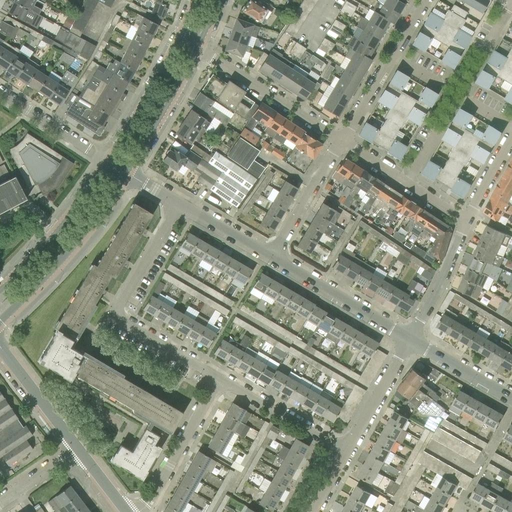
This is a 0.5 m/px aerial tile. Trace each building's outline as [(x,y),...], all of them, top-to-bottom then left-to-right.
[(29,11),(36,14),(38,15),(44,4),(37,0),(14,0),(14,2),(29,11)] [(93,12),(96,6),(85,0),(82,6),(93,12)] [(110,8),(114,0),(95,0),(98,1),(98,2),(110,8)] [(162,1),(159,0),(155,0),(151,14),(163,21),(163,20),(167,8),(165,8),(166,5),(161,3),(162,1)] [(243,12),(259,22),(263,24),(271,12),(251,0),(250,0),(250,1),(248,1),(246,4),(247,6),(243,12)] [(306,0),(303,0),(301,3),(312,10),(315,5),(306,0)] [(378,0),(378,2),(384,5),(399,14),(404,5),(405,5),(396,0),(378,0)] [(486,0),(465,0),(465,2),(482,12),(488,1),(486,0)] [(357,7),(346,1),(343,6),(354,12),(357,7)] [(8,13),(23,22),(30,25),(36,15),(29,11),(14,2),(8,13)] [(389,21),(393,23),(399,14),(384,5),(378,2),(372,11),(375,12),(378,14),(390,21),(389,21)] [(308,15),(312,10),(301,3),(298,8),(308,15)] [(90,17),(93,12),(82,6),(79,11),(90,17)] [(343,6),(340,11),(351,18),(354,12),(343,6)] [(305,20),(308,15),(298,8),(295,13),(305,20)] [(444,36),(458,12),(451,8),(450,11),(448,10),(442,20),(430,14),(424,24),(425,25),(425,24),(444,36)] [(378,14),(375,12),(372,11),(370,9),(364,19),(384,31),(389,21),(390,21),(378,14)] [(76,16),(87,22),(90,17),(79,11),(76,16)] [(465,16),(458,12),(444,36),(464,48),(465,48),(471,37),(459,31),(466,20),(464,19),(465,16)] [(301,26),(305,20),(295,13),(293,16),(292,15),(290,18),(292,19),(292,20),(301,26)] [(115,26),(120,17),(116,15),(111,24),(115,26)] [(6,16),(3,22),(14,27),(14,26),(17,21),(6,16)] [(85,28),(87,22),(76,16),(74,20),(73,22),(85,28)] [(70,27),(73,22),(74,20),(67,17),(63,26),(69,29),(70,27)] [(143,17),(137,29),(152,37),(159,25),(143,17)] [(253,25),(237,19),(233,29),(233,30),(249,36),(253,25)] [(346,26),(335,19),(332,25),(343,31),(346,26)] [(364,19),(358,28),(364,31),(379,40),(384,31),(364,19)] [(298,31),(301,26),(292,20),(289,25),(298,31)] [(18,29),(24,31),(26,27),(17,21),(14,26),(18,29)] [(14,27),(3,22),(0,26),(0,32),(9,37),(14,27)] [(82,33),(85,28),(73,22),(70,27),(82,33)] [(111,24),(106,32),(111,35),(115,26),(111,24)] [(425,24),(425,25),(420,33),(419,33),(412,44),(424,51),(432,38),(440,43),(444,36),(425,24)] [(285,31),(294,37),(298,31),(289,25),(285,31)] [(332,25),(329,30),(340,36),(343,31),(332,25)] [(146,48),(152,37),(137,29),(131,26),(125,37),(132,40),(146,48)] [(26,27),(24,31),(33,36),(35,31),(26,27)] [(79,38),(82,33),(70,27),(69,29),(68,32),(79,38)] [(62,43),(67,33),(59,29),(54,38),(62,43)] [(249,36),(233,30),(229,40),(250,48),(252,48),(256,38),(249,36)] [(35,31),(33,36),(42,41),(44,36),(35,31)] [(373,49),(379,40),(364,31),(358,40),(373,49)] [(79,56),(89,60),(96,47),(79,38),(68,32),(67,33),(62,43),(72,48),(81,53),(79,55),(79,56)] [(106,32),(102,41),(106,43),(111,35),(106,32)] [(44,36),(42,41),(50,45),(53,41),(44,36)] [(373,49),(358,40),(352,36),(346,46),(356,52),(368,58),(373,49)] [(464,48),(444,36),(440,43),(449,48),(441,61),(453,68),(460,57),(459,56),(464,48)] [(335,44),(324,38),(321,43),(332,50),(335,44)] [(132,40),(126,52),(140,59),(146,48),(132,40)] [(229,51),(228,52),(241,61),(241,60),(244,51),(249,52),(250,48),(229,40),(225,50),(229,51)] [(50,45),(59,50),(62,46),(53,41),(50,45)] [(102,41),(98,48),(97,49),(102,52),(106,43),(102,41)] [(301,46),(296,42),(289,53),(294,56),(301,46)] [(321,43),(318,48),(326,53),(329,55),(332,50),(321,43)] [(0,56),(0,66),(6,70),(18,51),(19,52),(20,51),(15,47),(15,48),(8,44),(0,56)] [(62,46),(59,50),(68,55),(71,50),(62,46)] [(300,59),(305,50),(306,49),(301,46),(294,56),(300,59)] [(77,54),(79,55),(81,53),(72,48),(71,50),(68,55),(75,59),(77,54)] [(318,48),(316,52),(323,57),(326,53),(318,48)] [(495,52),(489,62),(489,63),(489,62),(509,74),(511,69),(511,48),(506,58),(495,52)] [(260,70),(268,75),(281,56),(282,56),(282,55),(273,49),(269,55),(268,55),(261,66),(259,70),(260,70)] [(6,70),(17,77),(29,59),(19,52),(18,51),(6,70)] [(133,70),(140,59),(126,52),(120,63),(133,70)] [(268,55),(263,52),(256,63),(261,66),(268,55)] [(356,52),(351,61),(366,70),(371,60),(368,58),(356,52)] [(315,63),(318,59),(312,55),(309,59),(315,63)] [(277,81),(277,82),(290,62),(282,56),(281,56),(268,75),(277,81)] [(36,71),(36,70),(39,66),(29,59),(17,77),(28,84),(36,71)] [(318,59),(315,63),(321,67),(324,63),(318,59)] [(127,82),(133,70),(120,63),(115,60),(112,64),(110,63),(106,69),(127,82)] [(88,68),(92,71),(96,64),(92,61),(88,68)] [(351,61),(345,70),(360,79),(361,79),(360,79),(366,70),(351,61)] [(290,62),(277,82),(278,82),(287,87),(296,73),(291,69),(295,65),(290,62)] [(489,62),(489,63),(484,71),(477,82),(489,89),(496,76),(505,81),(509,74),(489,62)] [(121,93),(127,82),(106,69),(99,65),(93,76),(121,93)] [(83,75),(87,78),(92,71),(88,68),(83,75)] [(345,70),(340,79),(355,88),(360,79),(345,70)] [(47,77),(36,71),(28,84),(38,91),(47,77)] [(51,71),(47,77),(38,91),(49,98),(58,84),(57,84),(62,77),(51,71)] [(385,91),(405,103),(409,96),(400,91),(408,78),(397,71),(390,82),(390,83),(385,91)] [(305,79),(296,73),(287,87),(295,93),(296,94),(305,79)] [(229,80),(226,84),(212,74),(202,90),(222,104),(243,118),(254,103),(254,102),(243,95),(245,92),(229,80)] [(308,74),(305,79),(296,94),(296,93),(305,99),(312,88),(316,82),(317,81),(308,74)] [(83,85),(83,84),(87,78),(83,75),(78,82),(83,85)] [(49,98),(60,105),(69,92),(74,84),(62,76),(62,77),(57,84),(58,84),(49,98)] [(87,87),(115,104),(118,99),(122,102),(126,95),(121,93),(93,76),(87,87)] [(329,86),(334,89),(350,98),(349,97),(355,88),(340,79),(335,77),(329,86)] [(74,89),(78,92),(83,85),(78,82),(74,89)] [(312,88),(316,91),(321,85),(316,82),(312,88)] [(80,98),(109,115),(115,104),(87,87),(80,98)] [(318,92),(316,91),(312,88),(305,99),(311,102),(318,92)] [(425,115),(425,114),(430,106),(437,95),(426,88),(418,101),(409,96),(405,103),(425,115)] [(103,126),(109,115),(80,98),(76,95),(78,92),(74,89),(70,96),(75,99),(70,106),(65,114),(99,136),(105,127),(103,126)] [(334,89),(329,98),(344,107),(349,98),(350,98),(334,89)] [(405,103),(385,91),(379,101),(390,108),(386,114),(384,119),(386,120),(384,123),(391,127),(405,103)] [(200,92),(192,103),(199,107),(198,107),(214,118),(226,126),(231,119),(211,105),(213,101),(200,92)] [(70,96),(65,102),(70,106),(75,99),(70,96)] [(329,98),(323,108),(338,117),(339,116),(338,116),(344,107),(329,98)] [(267,126),(276,112),(261,103),(258,106),(248,122),(240,134),(254,144),(258,138),(250,132),(258,120),(266,126),(266,125),(267,126)] [(243,118),(248,122),(258,106),(254,103),(243,118)] [(419,125),(425,115),(405,103),(391,127),(398,131),(399,128),(401,129),(408,118),(419,125)] [(202,134),(210,123),(214,118),(198,107),(195,113),(192,111),(187,118),(188,118),(185,123),(183,121),(202,134)] [(450,129),(449,129),(469,141),(474,134),(465,129),(473,116),(461,109),(454,120),(455,121),(450,129)] [(267,126),(277,132),(285,119),(276,112),(267,126)] [(285,119),(277,132),(287,139),(295,125),(285,119)] [(181,127),(176,134),(190,143),(194,137),(198,140),(202,134),(183,121),(180,126),(182,127),(181,127)] [(370,142),(371,141),(379,146),(391,127),(384,123),(379,131),(366,123),(359,135),(370,142)] [(287,139),(296,145),(305,133),(305,132),(295,125),(287,139)] [(494,144),(495,144),(502,133),(490,126),(482,140),(474,134),(469,141),(490,153),(489,152),(494,144)] [(388,152),(399,159),(406,147),(393,139),(398,131),(391,127),(379,146),(388,152)] [(469,141),(449,129),(443,140),(455,146),(448,157),(450,158),(449,161),(456,165),(469,141)] [(74,164),(27,133),(23,140),(16,146),(9,150),(28,188),(37,183),(43,195),(58,187),(74,164)] [(296,145),(295,147),(285,162),(303,174),(313,159),(323,145),(305,133),(296,145)] [(254,160),(260,150),(240,137),(227,156),(259,177),(265,167),(254,160)] [(469,141),(456,165),(462,169),(464,166),(466,167),(472,157),(484,163),(490,153),(469,141)] [(208,163),(211,157),(193,145),(190,150),(208,163)] [(185,157),(171,147),(171,148),(169,150),(168,150),(165,154),(166,156),(163,160),(170,165),(169,166),(177,171),(181,164),(184,166),(188,160),(185,157)] [(274,147),(271,153),(275,156),(279,150),(274,147)] [(197,181),(236,208),(257,178),(216,151),(211,157),(208,163),(190,150),(185,157),(188,160),(184,166),(200,177),(197,181)] [(281,160),(282,160),(285,154),(283,153),(279,150),(275,156),(281,160)] [(339,164),(335,172),(345,178),(354,164),(345,158),(340,165),(339,164)] [(444,184),(456,165),(449,161),(444,169),(430,162),(423,173),(435,180),(435,179),(444,184)] [(351,189),(352,189),(363,170),(354,164),(345,178),(341,184),(346,187),(346,186),(351,189)] [(452,190),(464,197),(471,185),(457,178),(462,169),(456,165),(444,184),(453,190),(452,190)] [(343,203),(343,204),(348,207),(356,196),(356,195),(360,189),(366,193),(375,178),(363,170),(352,189),(351,189),(348,194),(346,198),(343,203)] [(273,174),(270,172),(263,182),(267,184),(273,174)] [(511,188),(511,175),(506,172),(500,182),(511,188)] [(0,212),(27,198),(16,177),(0,184),(0,212)] [(364,195),(369,198),(360,211),(365,214),(370,205),(371,205),(384,185),(375,179),(376,178),(375,178),(366,193),(364,195)] [(292,200),(298,189),(285,181),(279,192),(292,200)] [(263,182),(256,192),(259,194),(267,184),(263,182)] [(511,200),(511,188),(500,182),(496,189),(495,191),(511,200)] [(393,190),(384,185),(371,205),(375,208),(372,212),(377,215),(393,190)] [(381,218),(384,214),(389,217),(402,196),(393,190),(377,215),(381,218)] [(511,213),(511,212),(511,200),(495,191),(489,202),(511,213)] [(256,192),(249,202),(252,205),(259,194),(256,192)] [(279,192),(273,203),(285,210),(292,200),(279,192)] [(402,196),(389,217),(393,220),(398,212),(405,216),(413,203),(402,196)] [(241,213),(245,215),(252,205),(249,202),(241,213)] [(497,221),(506,225),(509,220),(508,220),(511,213),(489,202),(484,212),(497,221)] [(133,248),(140,235),(153,214),(134,203),(114,237),(133,248)] [(285,210),(273,203),(266,214),(279,221),(285,210)] [(341,214),(323,203),(316,214),(329,221),(329,222),(334,225),(341,214)] [(410,231),(423,210),(413,203),(405,216),(411,220),(406,228),(410,231)] [(410,231),(414,233),(418,236),(431,216),(423,210),(410,231)] [(266,214),(260,224),(273,232),(279,221),(266,214)] [(335,225),(334,225),(329,222),(329,221),(316,214),(310,225),(323,232),(329,236),(335,225)] [(440,221),(431,216),(418,236),(422,240),(424,237),(428,239),(430,236),(440,221)] [(344,230),(348,232),(354,222),(350,219),(344,230)] [(435,239),(447,242),(451,231),(450,228),(440,221),(430,236),(435,239)] [(357,226),(367,232),(370,228),(360,222),(357,226)] [(316,243),(323,232),(310,225),(304,236),(316,243)] [(388,226),(384,231),(390,235),(394,230),(388,226)] [(511,236),(500,231),(487,226),(483,236),(501,244),(508,247),(511,249),(511,236)] [(380,235),(370,228),(367,232),(378,239),(380,235)] [(342,243),(348,232),(344,230),(337,241),(342,243)] [(188,233),(180,247),(191,253),(199,239),(188,233)] [(405,237),(399,234),(396,238),(396,239),(401,242),(405,237)] [(391,242),(380,235),(378,239),(388,246),(391,242)] [(297,246),(310,254),(316,243),(304,236),(297,246)] [(501,244),(483,236),(478,246),(497,255),(497,254),(501,256),(503,257),(508,247),(501,244)] [(115,278),(122,266),(133,248),(114,237),(97,266),(93,264),(93,265),(111,276),(115,278)] [(210,245),(199,239),(191,253),(202,259),(210,245)] [(431,245),(430,245),(425,253),(433,258),(434,256),(437,258),(441,261),(447,242),(435,239),(431,244),(431,245)] [(335,254),(342,243),(337,241),(331,252),(335,254)] [(402,249),(391,242),(388,246),(399,253),(402,249)] [(409,249),(418,255),(421,250),(413,244),(411,246),(409,249)] [(220,252),(210,246),(210,245),(202,259),(212,265),(220,252)] [(494,265),(496,266),(499,268),(504,257),(503,257),(501,256),(497,254),(497,255),(478,246),(474,256),(494,265)] [(340,255),(332,268),(343,274),(353,256),(354,256),(355,254),(344,248),(340,255)] [(409,260),(412,256),(402,249),(399,253),(409,260)] [(324,263),(329,265),(335,254),(331,252),(329,251),(327,256),(328,256),(324,263)] [(231,258),(221,252),(220,252),(212,265),(223,272),(231,258)] [(422,257),(431,264),(435,259),(433,258),(425,253),(422,257)] [(466,265),(470,255),(465,253),(460,262),(466,265)] [(343,274),(354,280),(364,262),(354,256),(353,256),(343,274)] [(488,278),(494,265),(474,256),(468,269),(488,278)] [(242,264),(231,258),(223,272),(234,278),(242,264)] [(416,258),(413,262),(420,267),(423,263),(416,258)] [(375,269),(364,262),(354,280),(364,287),(375,269)] [(423,263),(420,267),(424,269),(430,273),(433,269),(423,263)] [(167,269),(177,276),(180,270),(170,264),(167,269)] [(253,271),(242,264),(234,278),(231,283),(241,289),(244,284),(245,284),(253,271)] [(91,311),(100,296),(111,276),(93,265),(72,300),(91,311)] [(375,269),(364,287),(375,293),(386,274),(375,269)] [(433,269),(430,273),(424,269),(420,275),(430,282),(434,275),(435,271),(433,269)] [(488,278),(468,269),(463,279),(476,285),(483,288),(488,278)] [(177,276),(188,282),(191,277),(180,270),(177,276)] [(161,278),(172,284),(175,279),(164,273),(161,278)] [(272,279),(261,273),(253,287),(263,293),(272,279)] [(393,287),(389,284),(392,279),(386,275),(386,274),(375,293),(386,299),(393,287)] [(191,277),(188,282),(199,288),(202,283),(191,277)] [(172,284),(183,291),(186,285),(175,279),(172,284)] [(282,286),(272,280),(272,279),(263,293),(274,300),(282,286)] [(476,285),(463,279),(458,290),(478,299),(483,288),(476,285)] [(412,280),(404,293),(397,306),(408,312),(423,286),(412,280)] [(162,302),(156,299),(164,285),(159,282),(143,309),(154,316),(162,302)] [(199,288),(210,295),(213,289),(202,283),(199,288)] [(186,285),(183,291),(194,297),(197,292),(186,285)] [(293,292),(283,286),(282,286),(274,300),(285,306),(293,292)] [(397,306),(404,293),(393,287),(386,299),(397,306)] [(223,296),(213,289),(210,295),(220,301),(223,296)] [(205,303),(208,298),(197,292),(194,297),(205,303)] [(304,298),(294,292),(293,292),(285,306),(296,312),(304,298)] [(464,304),(466,300),(456,294),(453,298),(464,304)] [(234,302),(223,296),(220,301),(231,307),(234,302)] [(218,304),(208,298),(205,303),(215,309),(218,304)] [(315,305),(304,298),(296,312),(307,319),(314,306),(315,305)] [(70,346),(81,327),(91,311),(72,300),(55,328),(58,329),(55,334),(54,337),(70,346)] [(475,310),(477,307),(466,300),(464,304),(475,310)] [(511,302),(510,301),(509,303),(503,300),(496,312),(502,315),(506,318),(511,307),(511,302)] [(154,316),(164,322),(165,322),(173,308),(162,302),(154,316)] [(229,311),(218,304),(215,309),(226,316),(229,311)] [(239,310),(250,316),(253,311),(242,304),(239,310)] [(325,312),(314,306),(307,319),(306,320),(317,326),(325,312)] [(488,313),(477,307),(475,310),(486,317),(488,313)] [(165,322),(175,328),(183,315),(183,314),(173,308),(165,322)] [(457,315),(447,309),(436,327),(447,333),(454,320),(457,315)] [(175,328),(186,335),(197,316),(186,310),(183,314),(183,315),(175,328)] [(264,317),(253,311),(250,316),(261,322),(264,317)] [(325,337),(336,318),(325,312),(317,326),(314,331),(325,337)] [(496,323),(499,319),(488,313),(486,317),(496,323)] [(186,335),(197,341),(205,327),(207,322),(208,321),(197,315),(197,316),(186,335)] [(266,325),(269,320),(264,317),(261,322),(266,325)] [(335,344),(338,339),(347,325),(336,318),(325,337),(335,344)] [(507,329),(509,326),(499,319),(496,323),(507,329)] [(243,328),(246,323),(240,320),(237,325),(243,328)] [(458,339),(465,327),(454,320),(447,333),(458,339)] [(205,327),(197,341),(208,347),(219,329),(207,322),(205,327)] [(277,332),(280,327),(275,324),(272,329),(277,332)] [(347,325),(338,339),(349,345),(357,331),(347,325)] [(251,326),(248,331),(254,335),(257,329),(251,326)] [(469,346),(476,333),(465,327),(458,339),(469,346)] [(257,329),(254,335),(265,341),(268,336),(257,329)] [(357,331),(349,345),(360,351),(368,337),(357,331)] [(469,346),(479,352),(487,339),(476,333),(469,346)] [(224,360),(235,366),(243,352),(244,352),(247,347),(251,339),(244,335),(239,344),(235,342),(233,346),(224,360)] [(88,358),(81,353),(70,346),(54,337),(42,358),(41,357),(38,362),(43,365),(43,364),(67,377),(66,378),(71,381),(73,376),(74,374),(77,376),(88,358)] [(309,353),(312,348),(311,347),(315,340),(310,337),(306,344),(303,349),(309,353)] [(379,344),(368,337),(360,351),(371,358),(373,354),(376,349),(379,344)] [(298,346),(300,341),(295,338),(293,341),(292,343),(298,346)] [(222,339),(214,353),(224,360),(233,346),(222,339)] [(273,339),(270,344),(275,347),(278,342),(273,339)] [(490,358),(498,346),(487,339),(479,352),(490,358)] [(275,347),(281,351),(286,354),(287,352),(289,348),(278,342),(275,347)] [(498,346),(490,358),(501,365),(508,352),(498,346)] [(246,372),(257,353),(247,347),(244,352),(243,352),(235,366),(236,366),(246,372)] [(272,352),(278,356),(281,351),(275,347),(272,352)] [(289,348),(287,352),(298,358),(301,353),(290,347),(289,348)] [(384,361),(387,355),(376,349),(373,354),(384,361)] [(246,372),(257,379),(268,358),(269,357),(258,351),(257,353),(246,372)] [(317,351),(314,356),(325,362),(328,357),(317,351)] [(501,365),(511,371),(511,370),(511,354),(508,352),(501,365)] [(370,360),(381,366),(384,361),(373,354),(371,358),(370,360)] [(307,356),(303,361),(309,365),(312,359),(307,356)] [(325,362),(335,368),(338,363),(328,357),(325,362)] [(120,376),(109,369),(88,358),(77,376),(109,395),(120,376)] [(257,379),(268,385),(268,384),(276,371),(275,371),(279,364),(268,358),(257,379)] [(377,371),(381,366),(370,360),(367,365),(377,371)] [(419,362),(416,367),(421,371),(425,366),(419,362)] [(317,363),(314,368),(320,371),(323,366),(317,363)] [(340,371),(344,366),(338,363),(335,368),(340,371)] [(377,371),(367,365),(363,370),(374,377),(377,371)] [(290,372),(280,366),(277,371),(276,370),(276,371),(268,384),(279,391),(290,372)] [(436,402),(440,397),(436,394),(437,393),(423,383),(427,379),(414,368),(406,379),(436,402)] [(328,369),(325,374),(330,377),(333,372),(328,369)] [(349,370),(346,375),(357,381),(360,376),(349,370)] [(374,377),(363,370),(360,376),(371,382),(374,377)] [(279,391),(280,391),(290,397),(298,383),(300,379),(300,378),(290,372),(279,391)] [(339,375),(336,380),(341,383),(344,378),(339,375)] [(152,395),(140,388),(120,376),(109,395),(141,413),(152,395)] [(357,381),(368,388),(371,382),(360,376),(357,381)] [(290,397),(301,403),(309,389),(308,389),(312,383),(302,377),(300,379),(298,383),(290,397)] [(355,385),(344,378),(341,383),(348,387),(352,390),(355,385)] [(422,415),(431,416),(440,417),(446,410),(436,402),(406,379),(397,389),(411,399),(410,401),(418,408),(416,410),(422,415)] [(301,403),(311,409),(319,396),(319,395),(322,390),(312,384),(309,389),(301,403)] [(366,391),(355,385),(352,390),(363,397),(366,391)] [(349,395),(352,390),(348,387),(342,388),(344,396),(349,395)] [(405,395),(397,389),(394,395),(401,401),(405,395)] [(348,395),(360,402),(363,397),(352,390),(349,395),(348,395)] [(471,397),(460,391),(449,410),(460,416),(463,411),(471,397)] [(0,457),(2,456),(9,466),(33,450),(26,440),(33,435),(26,426),(23,428),(20,424),(19,424),(16,420),(18,419),(0,392),(0,457)] [(183,413),(172,406),(152,395),(141,413),(172,432),(183,413)] [(345,401),(356,407),(360,402),(348,395),(345,401)] [(330,402),(319,396),(311,409),(322,416),(330,402)] [(463,411),(474,417),(482,403),(471,397),(463,411)] [(345,402),(337,398),(336,401),(333,399),(331,402),(330,402),(322,416),(333,422),(336,417),(339,412),(342,406),(345,402)] [(345,401),(345,402),(342,406),(353,413),(356,407),(345,401)] [(251,413),(237,405),(233,403),(227,414),(239,421),(245,424),(251,413)] [(493,409),(482,403),(474,417),(485,423),(493,409)] [(339,412),(350,418),(353,413),(342,406),(339,412)] [(496,429),(504,415),(493,409),(485,423),(496,429)] [(395,411),(389,422),(403,430),(409,419),(395,411)] [(339,412),(336,417),(347,424),(350,418),(339,412)] [(220,425),(233,432),(239,435),(245,424),(239,421),(227,414),(220,425)] [(441,424),(444,419),(440,417),(431,416),(427,421),(438,427),(439,428),(440,425),(441,424)] [(446,427),(449,422),(444,419),(441,424),(446,427)] [(389,422),(383,432),(397,440),(396,441),(402,444),(408,433),(403,430),(389,422)] [(511,424),(503,438),(511,443),(511,424)] [(159,455),(157,454),(158,452),(159,452),(161,448),(157,445),(157,446),(154,444),(161,433),(163,435),(163,434),(148,425),(132,451),(121,445),(114,457),(113,456),(110,461),(115,464),(115,463),(139,476),(138,477),(143,480),(145,475),(144,475),(156,456),(157,457),(159,455)] [(238,436),(233,433),(233,432),(220,425),(214,436),(232,446),(238,436)] [(280,430),(272,425),(270,430),(278,434),(278,435),(280,430)] [(455,425),(452,431),(463,437),(466,432),(455,425)] [(443,430),(439,428),(438,427),(431,438),(437,441),(443,430)] [(437,441),(442,444),(448,433),(443,430),(437,441)] [(262,434),(259,432),(252,443),(256,445),(262,434)] [(383,432),(383,433),(376,443),(390,451),(396,441),(397,440),(383,432)] [(466,432),(463,437),(474,443),(477,438),(466,432)] [(448,447),(454,436),(448,433),(442,444),(448,447)] [(419,439),(425,442),(428,436),(422,434),(421,436),(419,439)] [(214,436),(208,447),(226,457),(232,446),(214,436)] [(459,439),(454,436),(448,447),(453,450),(459,439)] [(309,446),(296,438),(290,449),(303,457),(309,446)] [(474,443),(485,449),(488,444),(477,438),(474,443)] [(413,450),(419,453),(425,442),(419,439),(413,450)] [(453,450),(459,454),(465,443),(459,439),(453,450)] [(256,445),(252,443),(246,454),(250,456),(256,445)] [(376,443),(370,454),(384,462),(390,465),(396,454),(390,451),(376,443)] [(459,454),(464,457),(470,446),(465,443),(459,454)] [(290,449),(289,450),(283,446),(277,457),(283,460),(296,468),(303,457),(290,449)] [(470,460),(476,449),(470,446),(464,457),(470,460)] [(260,447),(254,458),(258,460),(264,449),(260,447)] [(481,452),(476,449),(470,460),(475,463),(481,452)] [(412,464),(419,453),(413,450),(407,461),(412,464)] [(205,470),(211,459),(212,459),(199,451),(192,463),(205,470)] [(421,465),(423,466),(429,455),(424,452),(418,462),(421,464),(421,465)] [(503,464),(506,459),(495,453),(492,458),(503,464)] [(240,465),(244,467),(250,456),(246,454),(244,458),(240,465)] [(370,454),(364,465),(378,473),(384,462),(370,454)] [(429,455),(423,466),(426,468),(426,467),(429,469),(435,458),(429,455)] [(254,458),(248,469),(252,471),(258,460),(254,458)] [(440,461),(435,458),(429,469),(434,472),(440,461)] [(511,469),(511,462),(506,459),(503,464),(511,469)] [(283,460),(277,471),(290,478),(296,468),(283,460)] [(406,475),(412,464),(407,461),(401,472),(406,475)] [(439,475),(446,464),(440,461),(434,472),(437,474),(439,475)] [(186,473),(199,481),(205,470),(192,463),(186,473)] [(451,467),(446,464),(439,475),(443,477),(445,478),(451,467)] [(497,475),(500,470),(489,464),(486,469),(497,475)] [(364,465),(358,476),(372,484),(378,473),(364,465)] [(426,468),(423,466),(421,465),(415,476),(420,479),(426,468)] [(450,481),(456,470),(451,467),(445,478),(450,481)] [(252,471),(248,469),(241,480),(246,482),(252,471)] [(462,473),(456,470),(450,481),(456,484),(462,473)] [(511,476),(500,470),(497,475),(508,481),(511,476)] [(277,471),(271,482),(284,489),(290,478),(277,471)] [(400,485),(406,475),(401,472),(395,482),(400,485)] [(193,492),(199,481),(186,473),(180,484),(193,492)] [(467,476),(462,473),(456,484),(457,485),(461,487),(467,476)] [(414,490),(420,479),(415,476),(409,487),(414,490)] [(461,487),(467,490),(473,479),(467,476),(461,487)] [(443,477),(437,488),(451,496),(457,485),(456,484),(450,481),(445,478),(443,477)] [(391,480),(385,491),(394,496),(400,485),(395,482),(391,480)] [(228,483),(224,481),(218,491),(222,494),(228,483)] [(271,482),(265,493),(278,500),(284,489),(271,482)] [(493,483),(489,490),(481,503),(492,510),(499,496),(500,496),(504,489),(493,483)] [(174,495),(187,502),(193,492),(180,484),(174,495)] [(478,484),(470,497),(481,503),(489,490),(478,484)] [(378,498),(371,494),(371,493),(357,485),(351,496),(365,504),(372,508),(378,498)] [(77,495),(70,486),(56,496),(48,502),(55,511),(58,510),(64,506),(77,495)] [(408,500),(414,490),(409,487),(403,497),(408,500)] [(445,507),(451,496),(437,488),(431,499),(445,507)] [(222,494),(218,491),(212,502),(216,504),(222,494)] [(259,504),(272,511),(278,500),(265,493),(259,504)] [(60,511),(75,511),(84,505),(77,495),(64,506),(58,510),(60,511)] [(168,506),(178,511),(181,511),(187,502),(174,495),(168,506)] [(351,496),(345,507),(353,511),(360,511),(365,504),(351,496)] [(420,507),(428,511),(442,511),(445,507),(431,499),(426,496),(420,507)] [(492,510),(495,511),(504,511),(510,502),(500,496),(499,496),(492,510)] [(403,497),(397,508),(402,511),(408,500),(403,497)] [(211,511),(216,504),(212,502),(209,506),(205,511),(211,511)] [(388,503),(382,511),(389,511),(393,506),(388,503)]
